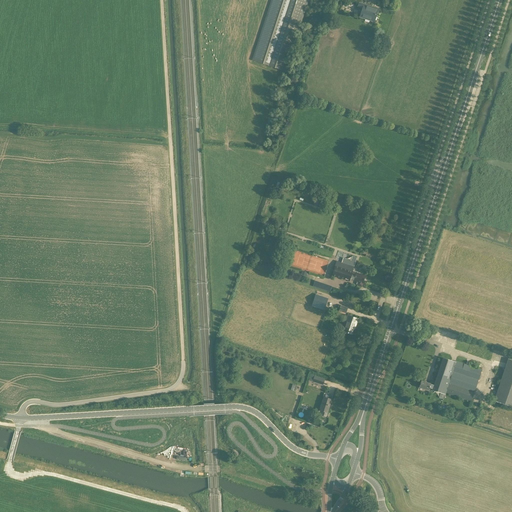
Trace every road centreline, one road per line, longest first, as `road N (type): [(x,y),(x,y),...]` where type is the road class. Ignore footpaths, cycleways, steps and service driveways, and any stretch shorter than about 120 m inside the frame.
road 1 (track): [(21,418),(27,402),(164,391),(181,377),(162,0)]
road 2 (secondary): [(362,414),(498,0)]
road 3 (tertiary): [(337,459),(293,448),(239,406),(35,417)]
road 4 (unclassified): [(35,417),(59,432),(199,469)]
